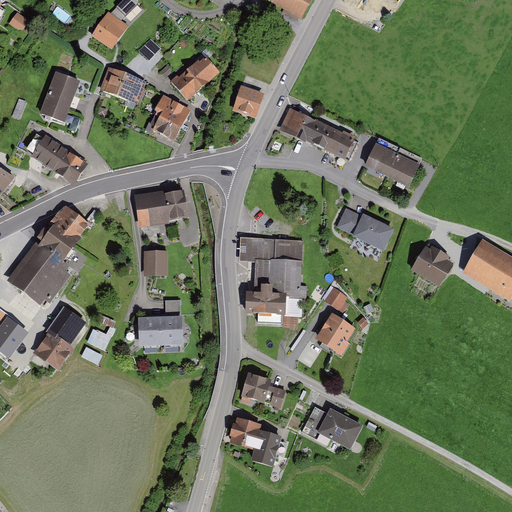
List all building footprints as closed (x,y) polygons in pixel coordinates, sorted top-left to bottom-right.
[(127,15),(140,1),(138,0),(124,0),(118,7),(127,15)] [(317,0),(276,0),(274,5),(305,22),(317,0)] [(31,24),(19,15),(11,26),(23,35),(31,24)] [(129,29),(109,15),(91,39),(111,54),(129,29)] [(161,50),(151,41),(139,54),(144,58),(150,63),(161,50)] [(178,79),(172,84),(188,104),(222,77),(207,59),(180,81),(178,79)] [(172,72),(168,67),(160,74),(165,79),(172,72)] [(149,84),(110,69),(101,92),(140,107),(149,84)] [(81,84),(56,75),(41,117),(66,126),(74,103),(81,84)] [(264,94),(243,87),(234,110),(255,118),(264,94)] [(192,113),(164,99),(154,117),(161,120),(154,134),(176,145),(192,113)] [(28,103),(19,100),(13,119),(22,122),(28,103)] [(360,139),(292,108),(282,132),(349,163),(360,139)] [(43,144),(35,139),(26,152),(33,156),(31,160),(74,189),(89,167),(47,139),(43,144)] [(368,169),(410,190),(424,163),(401,152),(398,157),(379,147),(368,169)] [(4,172),(0,170),(0,202),(16,181),(4,172)] [(165,190),(134,196),(141,228),(185,220),(185,216),(190,215),(185,191),(166,194),(165,190)] [(91,224),(63,203),(46,225),(51,229),(50,230),(45,227),(37,238),(44,242),(40,248),(35,245),(8,281),(40,304),(45,298),(50,301),(69,275),(66,273),(70,268),(65,264),(81,242),(79,240),(91,224)] [(354,240),(384,255),(395,232),(364,217),(363,219),(346,211),(338,229),(355,237),(354,240)] [(246,313),(286,315),(287,296),(306,296),(307,284),(300,284),(303,240),(241,237),(240,262),(257,263),(256,285),(262,286),(262,293),(247,292),(246,313)] [(511,261),(482,244),(462,278),(511,307),(511,304),(511,261)] [(441,290),(453,268),(446,264),(450,257),(433,247),(431,252),(426,249),(412,274),(418,277),(438,289),(441,290)] [(168,251),(144,252),(144,277),(168,277),(168,251)] [(337,312),(342,315),(348,306),(343,303),(346,298),(334,289),(323,304),(327,307),(336,314),(337,312)] [(181,301),(166,301),(167,317),(181,317),(181,301)] [(364,309),(367,317),(375,312),(371,305),(364,309)] [(49,336),(36,354),(61,371),(76,350),(71,346),(87,323),(64,307),(46,334),(49,336)] [(31,334),(0,310),(0,355),(9,362),(31,334)] [(347,344),(355,331),(332,316),(315,342),(342,360),(350,347),(347,344)] [(167,317),(139,318),(140,346),(183,345),(182,317),(181,317),(167,317)] [(357,325),(363,331),(370,325),(364,319),(357,325)] [(112,338),(94,330),(82,357),(99,365),(112,338)] [(273,382),(250,375),(244,398),(279,408),(284,391),(271,387),(273,382)] [(330,416),(316,409),(304,432),(329,445),(331,441),(350,451),(362,427),(332,411),(330,416)] [(263,426),(236,419),(229,443),(256,451),(253,462),(273,467),(281,439),(261,434),(263,426)] [(377,428),(370,424),(367,429),(375,432),(377,428)]
